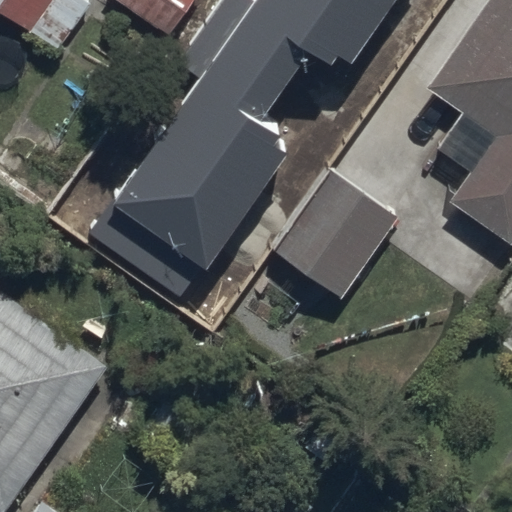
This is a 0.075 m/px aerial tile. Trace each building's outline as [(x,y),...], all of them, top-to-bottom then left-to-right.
[(0,0),(34,24),(50,0),(0,0)] [(320,40),(345,58),(385,0),(216,0),(175,59),(202,77),(94,231),(182,292),(282,150),(256,132),(320,40)] [(131,0),(168,25),(185,0),(131,0)] [(454,96),(497,127),(454,188),(511,228),(511,0),(470,0),(419,72),(454,96)] [(75,160),(35,134),(12,171),(51,196),(75,160)] [(279,243),(344,288),(403,205),(338,160),(279,243)] [(0,281),(0,502),(104,355),(0,281)] [(74,511),(42,489),(25,511),(74,511)]
